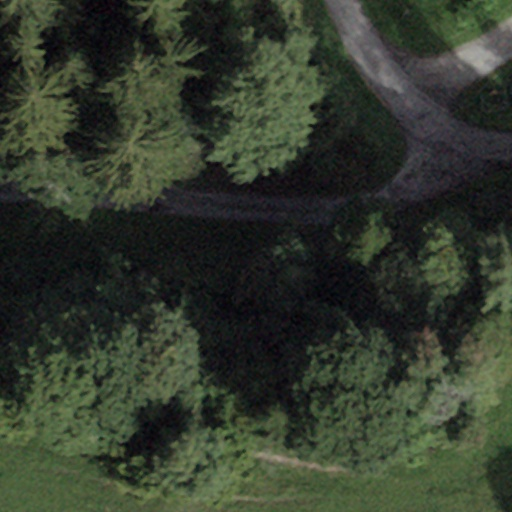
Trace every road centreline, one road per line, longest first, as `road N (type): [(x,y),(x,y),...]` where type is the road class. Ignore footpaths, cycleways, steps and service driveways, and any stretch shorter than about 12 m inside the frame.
road 1 (track): [(0,189),(230,186),(372,168),(511,136)]
road 2 (unclassified): [(353,0),(468,146)]
